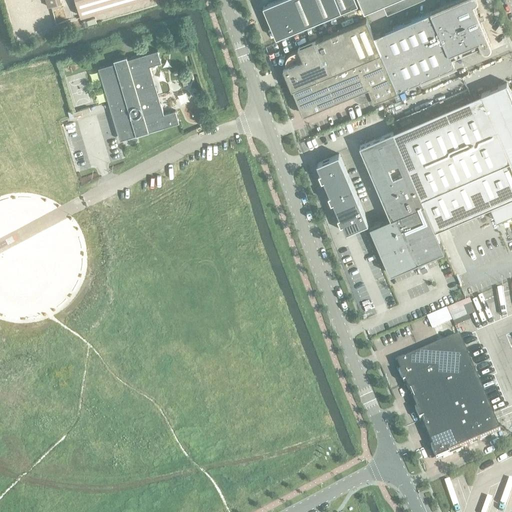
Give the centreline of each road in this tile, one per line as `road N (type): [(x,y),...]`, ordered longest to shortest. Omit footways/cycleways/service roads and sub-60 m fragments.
road 1 (unclassified): [(391,459),(265,117)]
road 2 (unclassified): [(265,117),(193,143),(0,246)]
road 3 (unclassified): [(265,117),(224,0)]
